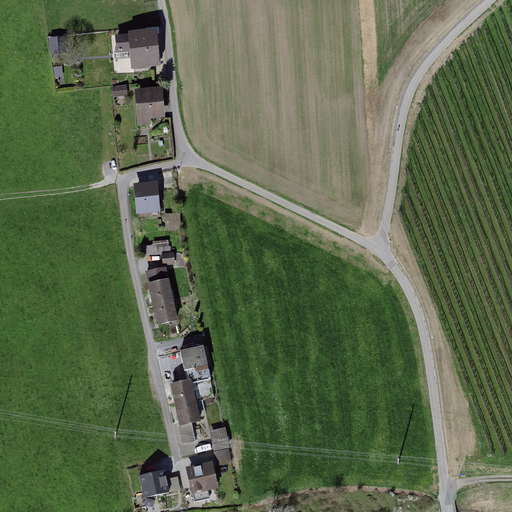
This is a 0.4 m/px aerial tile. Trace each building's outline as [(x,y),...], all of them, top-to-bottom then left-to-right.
[(157,65),(154,34),(117,37),(119,51),(133,50),(134,67),(157,65)] [(124,95),(124,87),(111,88),(112,96),(124,95)] [(162,115),(160,91),(137,93),(140,123),(149,122),(148,116),(162,115)] [(158,211),(155,185),(135,187),(138,213),(158,211)] [(178,223),(177,215),(164,216),(164,223),(178,223)] [(173,264),(171,254),(159,256),(161,266),(173,264)] [(171,301),(167,282),(149,286),(154,305),(171,301)] [(176,321),(171,301),(154,305),(158,325),(176,321)] [(191,382),(191,383),(210,379),(203,350),(182,355),(189,383),(191,382)] [(191,382),(189,383),(172,387),(177,406),(195,402),(191,383),(191,382)] [(195,402),(177,406),(181,425),(199,421),(195,402)] [(230,462),(224,430),(211,433),(217,464),(230,462)] [(216,488),(211,465),(188,470),(193,493),(216,488)] [(167,492),(163,474),(142,478),(146,496),(167,492)]
